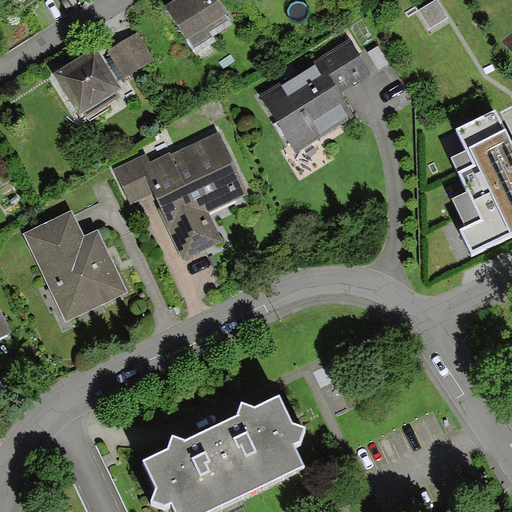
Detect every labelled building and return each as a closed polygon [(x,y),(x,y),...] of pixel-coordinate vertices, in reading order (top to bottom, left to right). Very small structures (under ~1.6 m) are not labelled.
[(166,0),(165,1),(191,42),(234,16),(223,0),(166,0)] [(50,64),(80,110),(156,60),(125,14),(50,64)] [(262,96),(297,153),(354,118),(337,90),(367,71),(350,42),(262,96)] [(511,150),(496,118),(458,137),(466,154),(452,162),(469,195),(453,203),(457,211),(451,214),(472,257),(511,237),(511,150)] [(133,203),(156,193),(185,256),(217,241),(204,212),(244,194),(218,138),(151,169),(145,158),(118,170),(133,203)] [(73,216),(30,236),(68,319),(127,292),(100,234),(85,241),(73,216)] [(0,335),(8,332),(0,314),(0,335)] [(187,446),(142,468),(164,511),(171,508),(172,511),(217,511),(306,468),(297,449),(300,447),(278,401),(237,421),(240,426),(216,438),(189,451),(187,446)]
